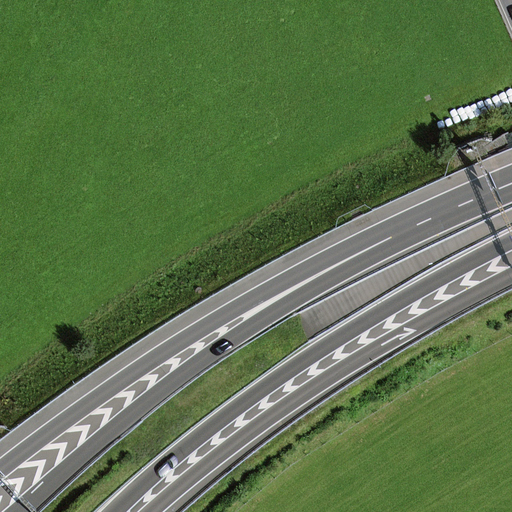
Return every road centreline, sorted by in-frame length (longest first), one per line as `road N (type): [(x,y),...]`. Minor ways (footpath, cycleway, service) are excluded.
road 1 (motorway): [(489,192),(205,357),(21,511)]
road 2 (motorway): [(489,192),(363,239),(279,283),(147,362),(0,468)]
road 3 (motorway): [(113,511),(299,363),(511,240)]
road 4 (motorway): [(152,511),(262,422),(511,276)]
